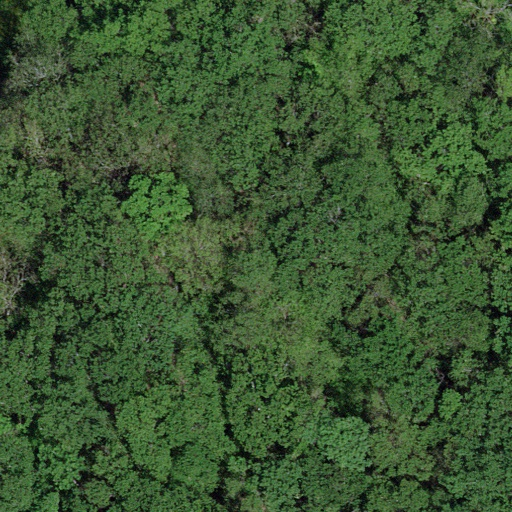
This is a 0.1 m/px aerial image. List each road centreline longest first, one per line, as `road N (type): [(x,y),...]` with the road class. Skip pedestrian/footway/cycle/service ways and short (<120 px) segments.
road 1 (track): [(0,88),(119,0)]
road 2 (track): [(413,0),(511,106)]
